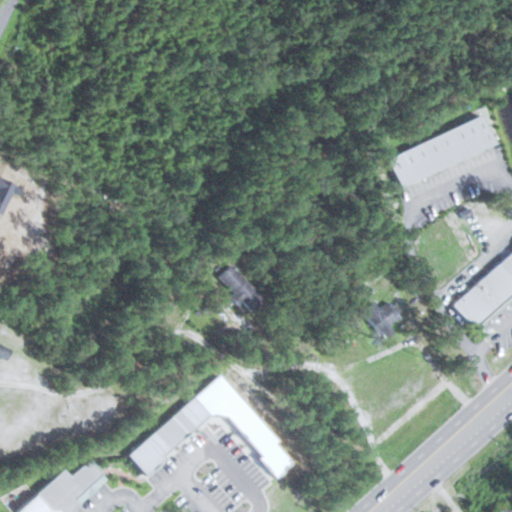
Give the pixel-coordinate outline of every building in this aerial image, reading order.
[(487,141),(397,187),(380,149),(475,105),(487,141)] [(511,290),(472,328),(448,301),(511,244),(511,290)] [(216,279),(250,312),(264,298),(230,265),(216,279)] [(396,309),(384,295),(377,301),(372,293),(359,303),(365,312),(358,316),(365,329),(374,323),(379,331),(388,327),(382,316),(396,309)] [(188,391),(208,413),(141,472),(125,450),(188,391)] [(83,454),(101,474),(60,511),(31,487),(57,463),(63,469),(83,454)]
